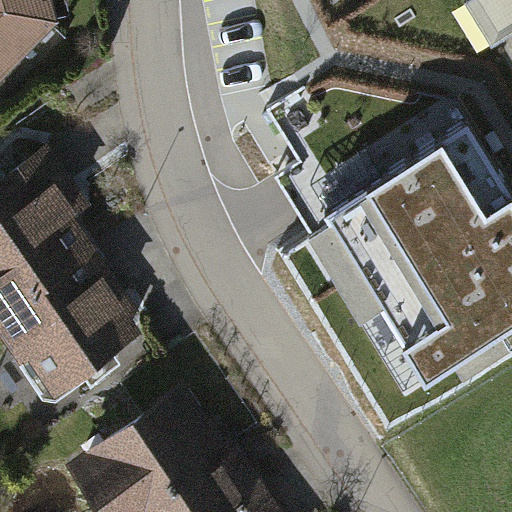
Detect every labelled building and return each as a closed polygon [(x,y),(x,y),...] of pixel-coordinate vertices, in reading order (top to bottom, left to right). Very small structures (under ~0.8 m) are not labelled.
[(0,0),(0,76),(59,10),(56,0),(0,0)] [(511,0),(460,0),(493,52),(511,39),(511,0)] [(511,327),(511,198),(470,129),(333,212),(433,376),(511,327)] [(0,297),(91,236),(77,215),(89,206),(49,147),(0,179),(0,297)] [(324,204),(387,176),(375,150),(312,178),(324,204)] [(91,236),(0,297),(0,319),(46,388),(148,320),(91,236)] [(183,373),(65,446),(105,511),(283,511),(236,435),(225,442),(183,373)]
